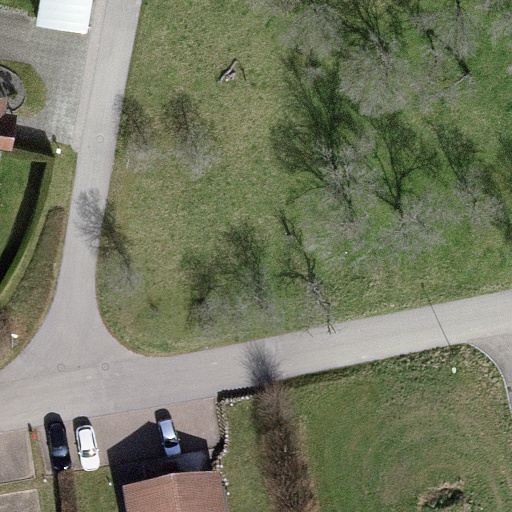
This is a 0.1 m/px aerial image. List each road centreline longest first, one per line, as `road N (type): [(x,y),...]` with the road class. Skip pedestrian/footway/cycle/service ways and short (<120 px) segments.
road 1 (residential): [(511,313),(359,347),(53,393)]
road 2 (residential): [(53,393),(120,0)]
